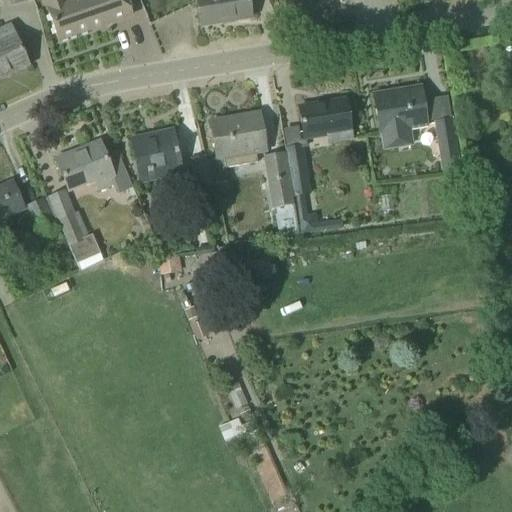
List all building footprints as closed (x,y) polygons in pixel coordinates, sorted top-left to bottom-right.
[(43,0),(58,42),(131,16),(124,0),(43,0)] [(195,0),(200,27),(250,19),(247,0),(195,0)] [(0,42),(0,79),(27,67),(14,37),(0,42)] [(390,93),(373,96),(376,115),(379,134),(382,134),(384,150),(411,145),(409,130),(427,127),(424,114),(421,94),(420,88),(390,93)] [(344,99),(298,108),(304,142),(327,138),(328,145),(351,141),(344,99)] [(206,163),(205,163),(210,185),(211,185),(226,183),(224,169),(257,164),(255,155),(265,153),(262,135),(258,115),(210,123),(213,143),(216,161),(206,163)] [(458,171),(451,121),(435,124),(443,174),(458,171)] [(181,176),(172,131),(130,140),(139,184),(181,176)] [(96,192),(112,186),(116,196),(132,189),(116,153),(104,158),(100,147),(74,157),(72,153),(55,160),(69,194),(93,183),(96,192)] [(303,197),(310,195),(301,147),(285,150),(298,219),(307,217),(303,197)] [(279,240),(297,237),(283,155),(264,158),(279,240)] [(204,157),(189,161),(196,189),(211,187),(211,185),(210,185),(205,163),(206,163),(204,157)] [(0,222),(24,211),(11,184),(0,189),(0,222)] [(63,192),(47,199),(76,264),(100,254),(92,236),(88,237),(78,214),(74,215),(63,192)] [(43,243),(59,235),(44,201),(27,208),(43,243)] [(307,217),(298,219),(301,237),(340,230),(339,221),(317,224),(316,216),(307,217)] [(271,278),(267,252),(217,261),(220,277),(227,276),(229,285),(271,278)] [(193,308),(185,311),(189,320),(197,317),(193,308)] [(201,322),(190,326),(196,341),(207,336),(201,322)] [(258,431),(254,422),(238,429),(271,506),(273,505),(275,511),(294,511),(296,511),(291,498),(289,499),(259,431),(258,431)]
